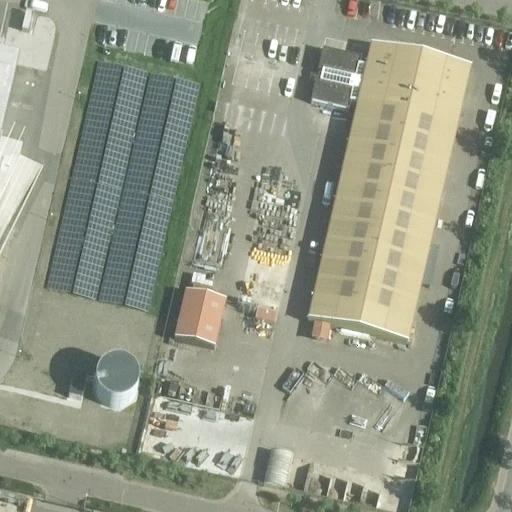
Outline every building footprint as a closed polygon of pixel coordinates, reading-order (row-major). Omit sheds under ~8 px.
[(0,28),(28,35),(33,16),(0,8),(0,28)] [(307,324),(406,347),(469,71),(370,49),(360,90),(352,88),(348,105),(357,107),(307,324)] [(0,306),(2,306),(0,302),(0,232),(39,89),(49,92),(51,79),(0,65),(0,306)] [(184,295),(173,343),(213,352),(224,304),(184,295)] [(282,315),(285,305),(266,301),(264,311),(282,315)] [(410,394),(414,382),(393,375),(389,386),(410,394)] [(241,396),(240,408),(259,409),(260,397),(241,396)] [(262,488),(284,493),(292,460),(270,455),(262,488)] [(18,498),(29,500),(31,487),(0,482),(0,503),(17,506),(18,498)]
